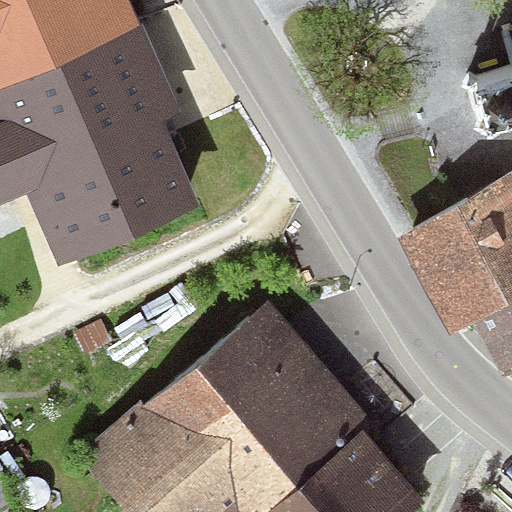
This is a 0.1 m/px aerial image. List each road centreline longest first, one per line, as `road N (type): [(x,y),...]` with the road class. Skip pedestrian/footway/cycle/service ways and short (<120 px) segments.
road 1 (tertiary): [(242,13),(376,252),(429,328),(511,407)]
road 2 (track): [(0,337),(237,235),(269,195),(321,164)]
